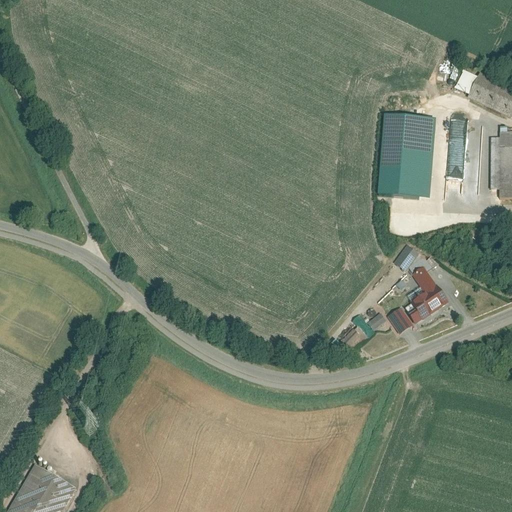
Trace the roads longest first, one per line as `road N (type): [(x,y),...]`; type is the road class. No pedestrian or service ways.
road 1 (residential): [(511,310),(372,367),(298,379),(254,370),(188,337),(87,254)]
road 2 (residential): [(87,254),(89,231),(0,54)]
